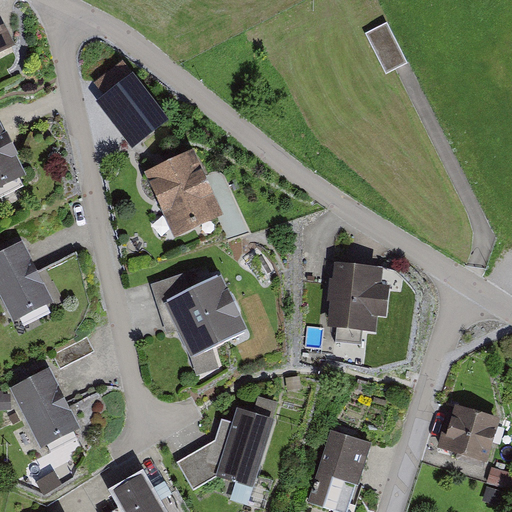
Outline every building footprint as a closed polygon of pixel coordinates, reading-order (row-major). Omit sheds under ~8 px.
[(367,37),(387,78),(407,68),(388,27),(367,37)] [(0,57),(17,49),(7,28),(0,32),(0,57)] [(165,124),(131,80),(97,105),(131,150),(165,124)] [(0,125),(0,190),(26,178),(0,125)] [(197,155),(147,175),(173,240),(223,220),(197,155)] [(23,245),(0,256),(0,299),(12,323),(52,303),(23,245)] [(383,271),(335,266),(329,327),(377,332),(378,317),(386,318),(389,291),(381,290),(383,271)] [(184,274),(149,288),(168,334),(179,330),(189,357),(245,335),(222,279),(191,291),(184,274)] [(68,367),(94,350),(89,341),(62,358),(68,367)] [(49,370),(9,391),(39,449),(79,429),(49,370)] [(501,418),(456,407),(452,427),(446,426),(440,450),(456,454),(455,459),(489,467),(501,418)] [(214,442),(178,465),(192,492),(218,477),(255,486),(272,422),(235,411),(231,424),(219,421),(214,442)] [(370,447),(327,435),(308,506),(331,511),(338,511),(346,483),(359,486),(370,447)] [(162,511),(143,473),(108,491),(119,511),(162,511)]
